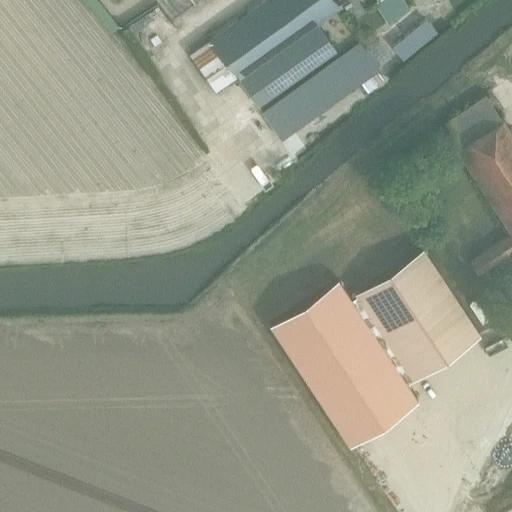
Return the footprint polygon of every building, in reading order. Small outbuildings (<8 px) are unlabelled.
[(115,24),(151,0),(104,0),(101,3),(115,24)] [(338,2),(341,0),(260,0),(195,46),(225,88),(241,77),(258,106),(337,51),(318,24),(342,7),(338,2)] [(387,23),(410,9),(404,0),(377,0),(375,2),(387,23)] [(403,59),(437,31),(425,17),(391,45),(403,59)] [(280,139),(379,70),(360,43),(261,111),(280,139)] [(511,60),(497,73),(511,92),(511,60)] [(444,121),(460,145),(455,148),(511,234),(469,261),(478,275),(511,253),(511,132),(502,117),(486,93),(444,121)] [(250,160),(240,167),(232,173),(244,189),(262,176),(250,160)] [(480,335),(421,249),(354,295),(412,381),(480,335)] [(340,280),(272,325),(350,443),(418,398),(340,280)]
